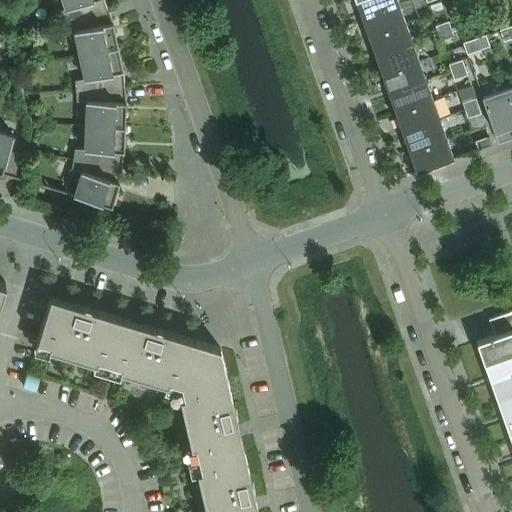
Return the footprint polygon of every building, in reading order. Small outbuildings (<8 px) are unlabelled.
[(108,7),(105,0),(62,0),(65,7),(56,10),(61,23),(108,7)] [(398,3),(397,0),(356,0),(362,16),(398,3)] [(405,23),(398,3),(362,16),(369,35),(405,23)] [(113,21),(109,10),(108,7),(61,23),(64,33),(74,31),(79,54),(118,45),(113,21)] [(436,25),(438,33),(451,29),(448,21),(436,25)] [(412,42),(405,23),(369,35),(375,55),(412,42)] [(504,42),(511,39),(507,27),(499,30),(504,42)] [(454,36),(451,29),(438,33),(441,41),(454,36)] [(488,46),(484,35),(477,37),(481,48),(488,46)] [(474,51),(481,48),(477,37),(470,40),(474,51)] [(474,51),(470,40),(463,42),(467,53),(474,51)] [(419,61),(412,42),(375,55),(382,74),(419,61)] [(118,45),(79,54),(84,77),(74,79),(75,89),(124,85),(123,70),(118,45)] [(490,47),(482,49),(486,60),(494,58),(490,47)] [(449,64),(451,72),(465,67),(462,60),(449,64)] [(426,80),(419,61),(382,74),(389,93),(426,80)] [(468,75),(465,67),(451,72),(454,80),(468,75)] [(432,99),(426,80),(389,93),(396,112),(432,99)] [(126,101),(125,88),(124,85),(75,89),(76,100),(86,100),(85,124),(125,125),(126,101)] [(471,85),(458,89),(462,102),(475,98),(471,85)] [(511,131),(510,125),(511,124),(511,107),(505,88),(482,96),(498,142),(511,136),(511,131)] [(478,106),(475,98),(462,102),(465,110),(478,106)] [(439,118),(432,99),(396,112),(403,131),(439,118)] [(478,106),(465,110),(468,118),(481,113),(478,106)] [(446,138),(439,118),(403,131),(409,151),(446,138)] [(121,166),(122,164),(124,150),(125,125),(85,124),(84,147),(74,147),(73,157),(121,166)] [(13,134),(0,130),(0,171),(15,176),(22,153),(9,149),(13,134)] [(489,144),(486,137),(475,141),(478,149),(489,144)] [(453,158),(446,138),(409,151),(416,171),(453,158)] [(121,166),(73,157),(71,168),(80,171),(73,194),(111,205),(119,181),(121,166)] [(36,343),(106,365),(121,317),(50,295),(36,343)] [(494,334),(476,340),(483,361),(511,350),(511,309),(488,318),(494,334)] [(219,346),(121,317),(106,365),(177,386),(219,346)] [(177,386),(194,459),(243,447),(219,346),(177,386)] [(511,350),(483,361),(490,380),(511,372),(511,350)] [(511,393),(511,372),(490,380),(497,399),(511,393)] [(35,391),(39,378),(26,374),(22,387),(35,391)] [(511,393),(497,399),(504,418),(511,415),(511,393)] [(194,459),(206,511),(258,511),(243,447),(194,459)]
